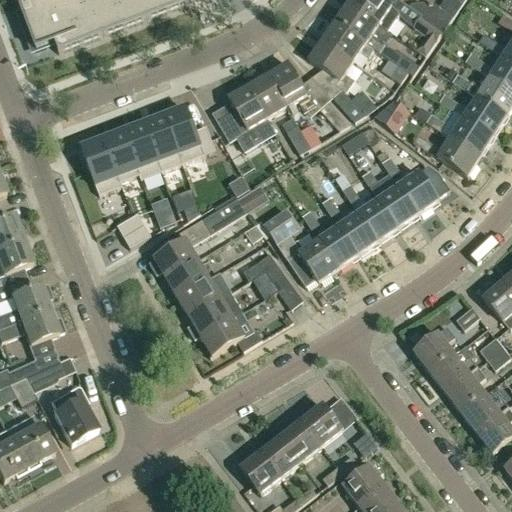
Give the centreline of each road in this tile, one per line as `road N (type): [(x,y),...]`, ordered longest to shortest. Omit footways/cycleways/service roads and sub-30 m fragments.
road 1 (residential): [(150,461),(25,130)]
road 2 (residential): [(25,130),(215,54),(297,0)]
road 3 (residential): [(343,350),(443,273),(511,204)]
road 4 (residential): [(150,461),(343,350)]
road 5 (residential): [(471,511),(343,350)]
